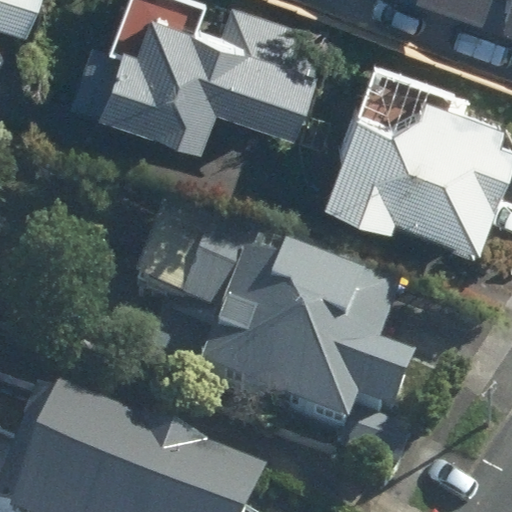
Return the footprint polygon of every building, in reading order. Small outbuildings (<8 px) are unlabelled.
[(0,0),(0,32),(20,40),(33,0),(0,0)] [(104,0),(61,103),(184,155),(204,107),(278,138),(320,40),(225,0),(104,0)] [(511,0),(359,0),(344,41),(511,103),(511,0)] [(309,205),(375,231),(379,220),(468,254),(511,139),(511,116),(364,60),(309,205)] [(162,212),(124,312),(206,344),(182,406),(329,462),(342,429),(380,443),(404,379),(370,367),(395,301),(162,212)] [(246,511),(254,491),(44,412),(6,511),(246,511)]
